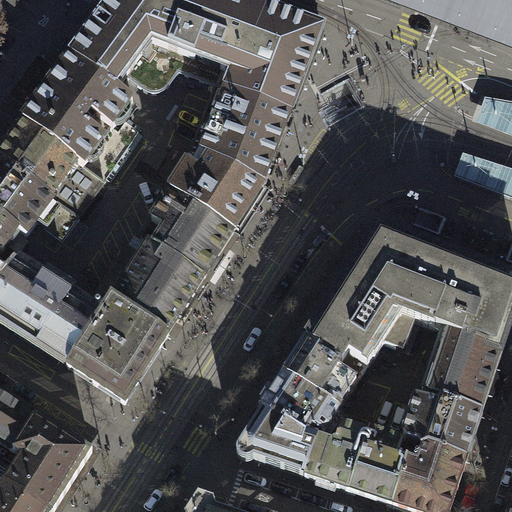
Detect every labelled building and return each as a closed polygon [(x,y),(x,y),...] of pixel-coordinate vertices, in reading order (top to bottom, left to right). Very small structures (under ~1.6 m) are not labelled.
[(123,86),(127,80),(145,93),(152,96),(160,96),(166,93),(170,88),(179,75),(216,90),(292,118),(297,105),(324,33),(264,11),(263,15),(252,7),(234,0),(115,0),(81,46),(77,52),(73,57),(71,60),(117,94),(118,92),(119,91),(123,86)] [(511,0),(365,0),(452,33),(511,55),(511,0)] [(380,6),(366,1),(360,15),(374,20),(380,6)] [(65,68),(47,92),(108,137),(133,103),(118,92),(117,94),(71,60),(65,68)] [(265,187),(292,118),(216,90),(192,153),(196,154),(264,188),(265,187)] [(84,169),(108,137),(47,92),(29,116),(23,124),(84,169)] [(511,138),(511,104),(485,100),(476,124),(511,138)] [(17,133),(0,155),(0,162),(78,220),(105,184),(84,169),(23,124),(17,133)] [(235,235),(264,188),(196,154),(171,194),(235,235)] [(511,200),(511,171),(463,155),(454,178),(511,200)] [(0,218),(19,233),(27,239),(38,225),(63,243),(79,221),(78,220),(0,162),(0,218)] [(205,282),(235,235),(171,194),(141,241),(150,247),(205,282)] [(0,254),(2,256),(19,233),(0,218),(0,254)] [(359,378),(362,378),(374,360),(375,361),(384,346),(404,354),(416,324),(443,335),(423,396),(426,397),(482,416),(502,358),(511,327),(511,282),(452,260),(378,232),(338,294),(329,309),(307,344),(359,378)] [(169,337),(205,282),(150,247),(142,258),(127,248),(98,293),(111,302),(112,301),(169,337)] [(48,270),(42,278),(39,276),(37,270),(32,265),(25,262),(18,263),(14,260),(4,273),(6,274),(0,282),(0,325),(68,369),(102,316),(71,297),(77,288),(48,270)] [(125,406),(169,337),(112,301),(111,302),(102,316),(68,369),(125,406)] [(307,344),(285,378),(339,413),(362,378),(359,378),(307,344)] [(263,412),(305,438),(311,438),(314,433),(318,436),(323,438),(339,413),(285,378),(274,395),(269,392),(261,404),(266,408),(263,412)] [(55,511),(93,455),(0,395),(0,485),(41,511),(55,511)] [(470,453),(482,416),(426,397),(424,402),(416,399),(403,439),(406,444),(419,448),(421,453),(423,453),(430,450),(467,462),(470,453)] [(305,438),(263,412),(254,426),(248,435),(238,451),(237,455),(238,460),(240,463),(245,465),(250,465),(254,462),(280,471),(305,480),(318,441),(311,438),(305,438)] [(305,480),(350,495),(369,438),(343,429),(341,430),(336,445),(333,446),(318,441),(305,480)] [(369,438),(350,495),(393,509),(405,471),(398,469),(400,461),(399,460),(404,446),(402,443),(371,433),(369,438)] [(450,511),(467,462),(430,450),(423,453),(421,453),(417,466),(400,461),(398,469),(405,471),(393,509),(400,511),(450,511)] [(0,511),(41,511),(0,485),(0,511)] [(215,511),(214,505),(198,500),(190,511),(215,511)]
